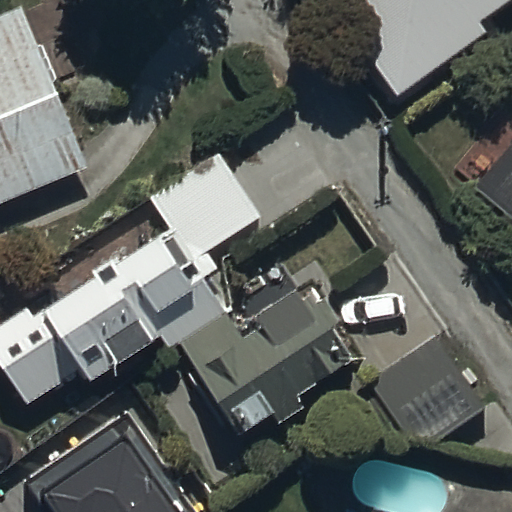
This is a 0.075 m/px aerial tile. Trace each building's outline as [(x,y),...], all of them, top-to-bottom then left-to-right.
[(478,31),(499,16),(511,6),(511,0),(350,0),(373,32),(354,46),(398,106),(486,42),(478,31)] [(23,9),(0,18),(0,212),(89,177),(23,9)] [(511,151),(475,195),(511,225),(511,151)] [(22,301),(0,313),(0,389),(19,421),(75,389),(80,397),(222,314),(194,267),(261,228),(221,159),(147,203),(169,240),(82,291),(77,282),(28,311),(22,301)] [(259,335),(189,381),(237,453),(278,426),(282,431),(304,416),(297,406),(353,369),(305,296),(255,328),(259,335)] [(436,341),(367,389),(416,460),(484,412),(436,341)] [(195,511),(129,413),(25,482),(45,511),(195,511)]
